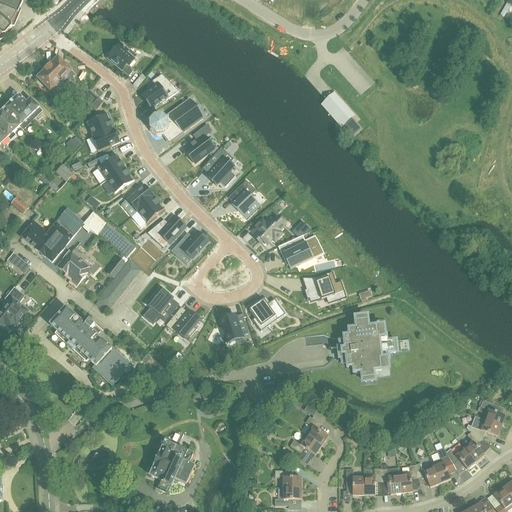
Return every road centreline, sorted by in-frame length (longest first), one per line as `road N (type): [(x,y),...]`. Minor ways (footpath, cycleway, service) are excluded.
road 1 (residential): [(44,448),(169,388),(315,358)]
road 2 (residential): [(47,32),(122,92),(163,177),(228,243)]
road 3 (unclassified): [(241,0),(318,35),(337,30),(362,0)]
road 4 (unknown): [(48,506),(133,494),(183,499)]
road 5 (residential): [(228,243),(257,269),(253,286),(211,298),(195,289),(198,274)]
